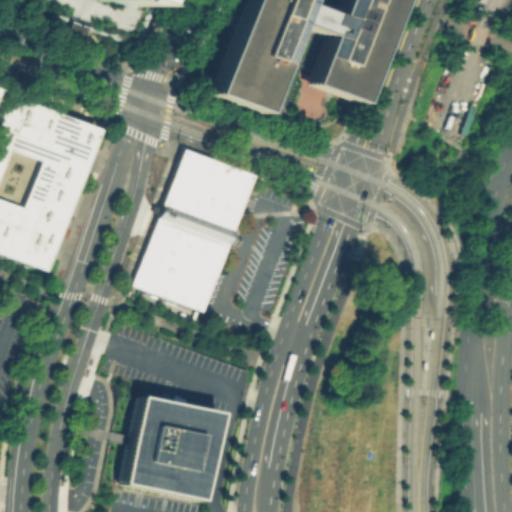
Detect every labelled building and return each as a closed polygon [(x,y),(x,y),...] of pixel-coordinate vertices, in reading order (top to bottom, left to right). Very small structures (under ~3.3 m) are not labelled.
[(36,0),(33,8),(132,45),(149,0),(36,0)] [(236,0),(294,0),(294,1),(325,12),(329,0),(386,0),(349,102),(297,83),(315,35),(284,24),(251,112),(202,93),(236,0)] [(61,34),(78,40),(83,27),(67,21),(61,34)] [(92,127),(0,91),(0,255),(38,270),(49,239),(80,157),(92,127)] [(152,212),(146,210),(148,204),(154,206),(176,148),(245,174),(224,229),(233,232),(228,245),(220,242),(194,310),(125,284),(152,212)] [(131,393),(211,410),(192,499),(113,482),(122,438),(131,393)]
